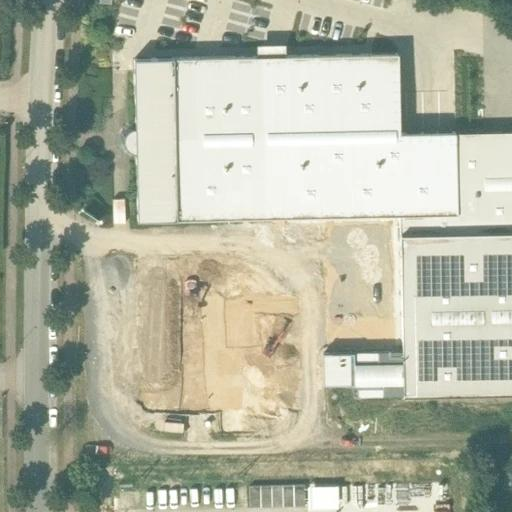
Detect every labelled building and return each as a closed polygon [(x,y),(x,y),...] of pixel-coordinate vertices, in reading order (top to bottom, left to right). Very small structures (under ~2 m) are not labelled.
[(398,53),(174,58),(177,219),(400,215),(402,215),(400,133),(398,53)] [(174,58),(134,58),(135,127),(132,127),(129,129),(126,132),(124,136),(125,143),(127,147),(129,150),(133,151),(136,152),(137,220),(177,219),(174,58)] [(455,132),(400,133),(402,215),(400,215),(400,233),(511,230),(511,130),(456,132),(455,132)] [(511,230),(400,233),(404,394),(511,392),(511,230)] [(304,485),(249,486),(250,507),(305,506),(304,485)]
